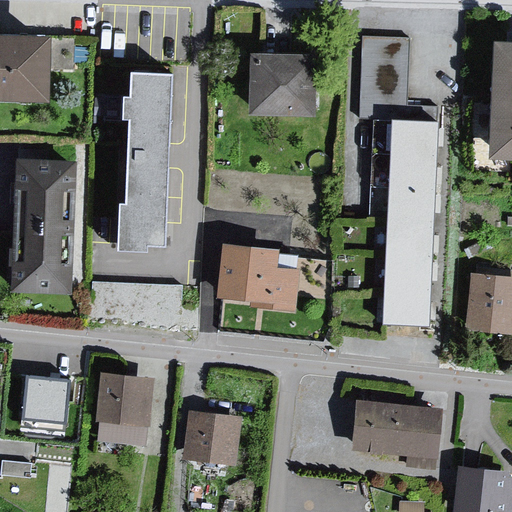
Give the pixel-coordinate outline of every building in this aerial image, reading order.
[(360,121),(383,121),(407,121),(408,42),(366,41),(360,121)] [(40,45),(0,44),(0,111),(41,112),(40,45)] [(511,49),(483,49),(481,167),(511,168),(511,49)] [(310,61),(246,60),(242,121),(308,124),(310,61)] [(172,81),(122,78),(119,104),(113,104),(112,130),(119,128),(117,201),(109,202),(111,250),(168,252),(169,229),(171,172),(161,171),(163,152),(171,154),(171,149),(172,81)] [(439,127),(385,125),(378,326),(425,331),(439,127)] [(71,164),(9,161),(7,291),(68,294),(71,164)] [(273,248),(217,245),(212,301),(292,314),(297,272),(273,268),(273,248)] [(179,317),(181,279),(95,274),(93,313),(179,317)] [(511,301),(511,280),(468,276),(464,334),(510,339),(511,301)] [(26,372),(24,412),(66,414),(68,373),(26,372)] [(150,381),(96,372),(93,422),(98,424),(97,443),(140,452),(150,381)] [(438,410),(352,402),(349,449),(408,458),(409,468),(435,472),(434,455),(438,410)] [(239,416),(185,411),(180,460),(233,466),(239,416)] [(510,511),(511,471),(452,469),(451,511),(510,511)]
